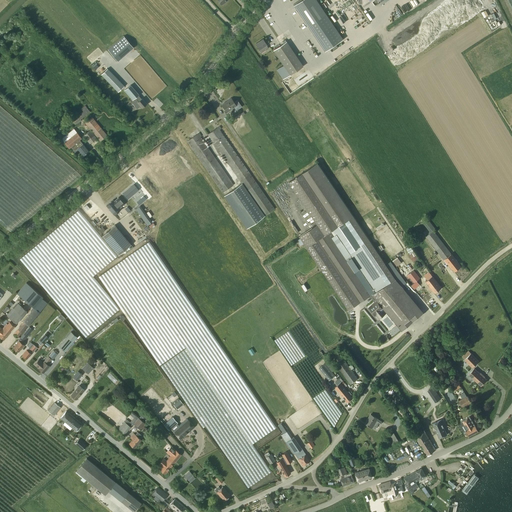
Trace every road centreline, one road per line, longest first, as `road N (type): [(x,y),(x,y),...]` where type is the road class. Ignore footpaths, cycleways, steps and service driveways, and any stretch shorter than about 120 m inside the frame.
road 1 (residential): [(312,467),(382,370),(511,245)]
road 2 (tertiary): [(0,255),(196,86)]
road 3 (unclassified): [(196,511),(0,347)]
road 4 (tertiary): [(337,499),(479,435),(511,408)]
road 5 (unclassified): [(273,194),(196,86)]
